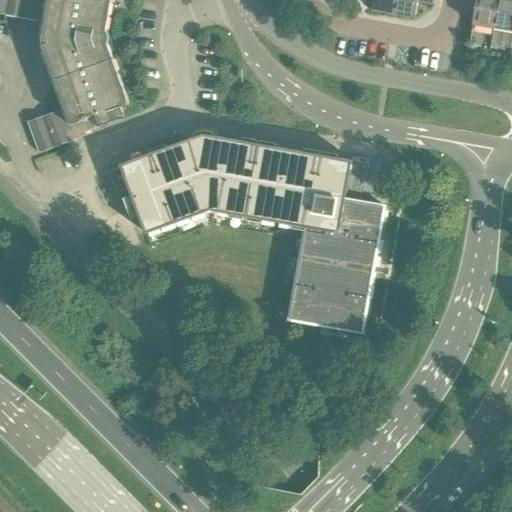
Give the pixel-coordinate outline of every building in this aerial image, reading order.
[(106,33),(111,0),(0,0),(0,13),(44,21),(40,43),(64,109),(27,122),(38,153),(86,135),(85,132),(125,118),(121,107),(129,104),(107,42),(105,43),(103,38),(104,32),(106,33)] [(393,14),(395,0),(373,0),(372,10),(393,14)] [(433,4),(434,0),(395,0),(393,14),(415,17),(417,1),(424,3),(424,0),(432,0),(432,4),(433,4)] [(511,0),(476,0),(469,43),(511,51),(511,0)] [(122,167),(108,172),(119,200),(132,195),(146,234),(163,227),(163,226),(162,224),(174,219),(175,222),(175,223),(178,222),(178,221),(177,218),(189,214),(190,216),(190,218),(207,211),(211,212),(214,211),(231,214),(232,213),(232,210),(245,212),(244,215),(244,216),(248,217),(248,216),(249,213),(261,215),(261,218),(261,219),(294,225),(294,224),(294,221),(306,223),(305,226),(305,227),(306,227),(306,228),(307,228),(310,229),(308,241),(305,240),(304,240),(298,273),(299,273),(302,273),(300,286),(297,286),(296,285),(295,289),(297,289),(299,289),(297,302),(294,301),(293,301),(290,319),(363,332),(366,314),(365,314),(362,313),(364,301),(367,301),(368,301),(369,298),(368,298),(365,298),(367,285),(370,285),(371,286),(377,253),(376,252),(373,252),(375,239),(378,240),(379,240),(380,237),(379,237),(376,236),(378,223),(381,224),(382,224),(385,206),(359,201),(364,172),(351,169),(353,160),(211,135),(211,136),(211,139),(204,138),(198,140),(197,138),(197,136),(121,164),(122,167)]
